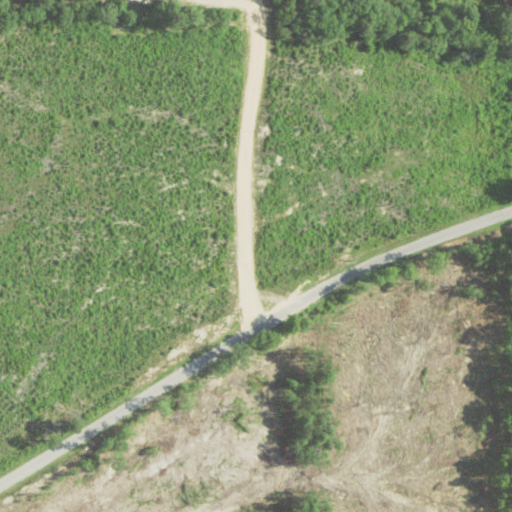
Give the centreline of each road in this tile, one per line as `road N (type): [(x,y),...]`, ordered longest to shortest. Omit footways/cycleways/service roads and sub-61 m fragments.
road 1 (residential): [(0,485),(253,328),(424,240),(511,209)]
road 2 (residential): [(253,328),(255,0)]
